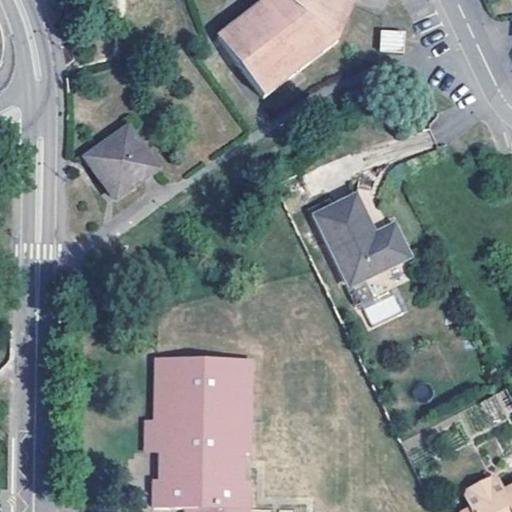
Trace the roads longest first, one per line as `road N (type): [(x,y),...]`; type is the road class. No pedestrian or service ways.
road 1 (tertiary): [(38,105),(33,511)]
road 2 (residential): [(456,0),(511,109)]
